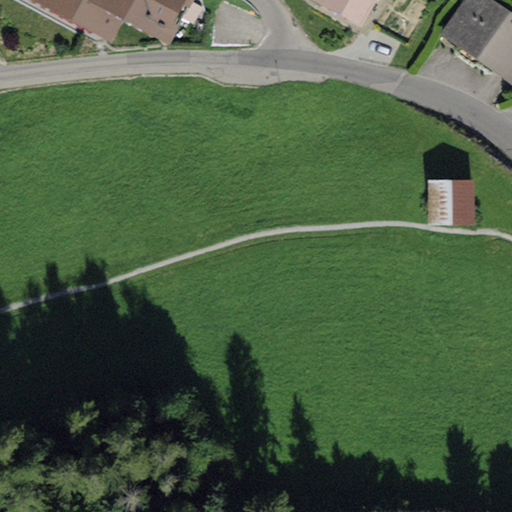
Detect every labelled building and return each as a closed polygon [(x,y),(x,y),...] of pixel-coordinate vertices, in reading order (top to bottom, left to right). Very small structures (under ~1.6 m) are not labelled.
[(51,0),(106,29),(118,7),(121,0),(51,0)] [(181,0),(121,0),(118,7),(164,32),(181,0)] [(323,0),(359,20),(370,0),(323,0)] [(476,59),(511,83),(511,21),(480,0),(470,0),(445,37),(463,50),(462,53),(474,62),(476,59)] [(438,219),(468,219),(467,185),(434,186),(435,219),(438,219)]
